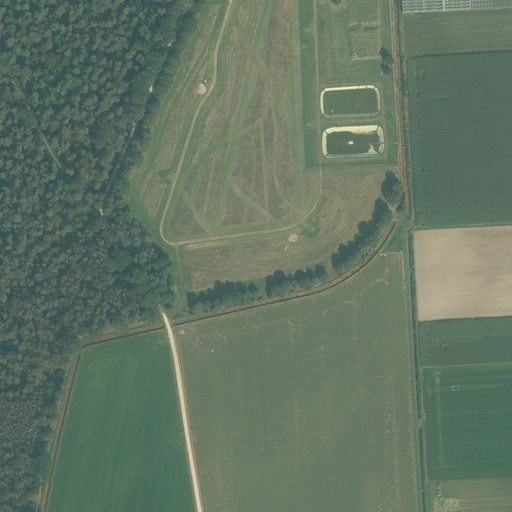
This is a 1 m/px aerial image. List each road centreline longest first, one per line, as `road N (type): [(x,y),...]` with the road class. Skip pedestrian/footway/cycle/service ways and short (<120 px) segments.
road 1 (track): [(314,0),(317,200),(282,229),(176,244),(163,238),(162,219),(194,120),(215,83),(231,0)]
road 2 (track): [(198,511),(166,318),(94,216)]
road 3 (track): [(94,216),(188,0)]
road 4 (track): [(0,60),(94,216)]
